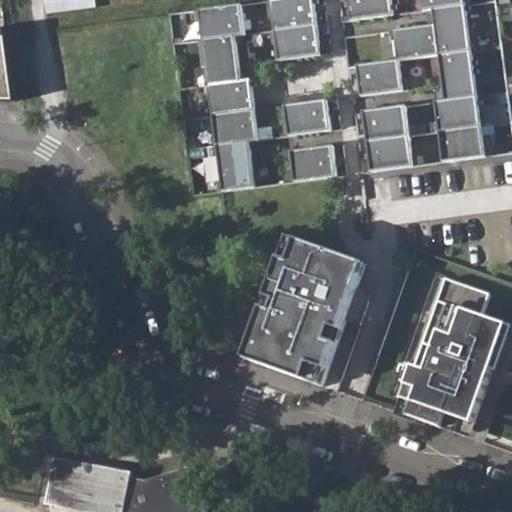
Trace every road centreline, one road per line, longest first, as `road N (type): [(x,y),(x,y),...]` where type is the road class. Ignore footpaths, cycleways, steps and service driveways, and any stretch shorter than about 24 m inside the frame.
road 1 (residential): [(511,498),(158,369),(137,336),(84,184),(51,147),(0,136)]
road 2 (unknown): [(378,322),(463,318),(488,346)]
